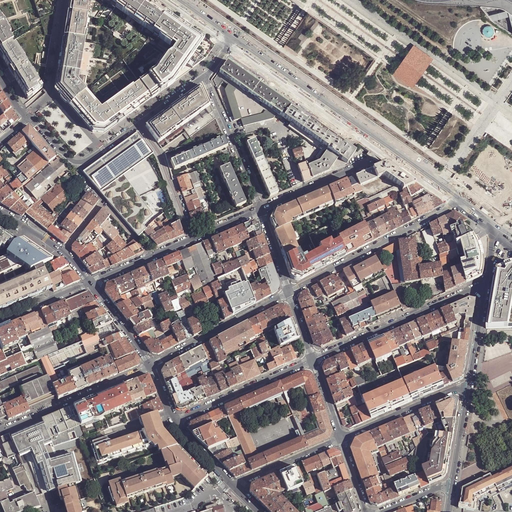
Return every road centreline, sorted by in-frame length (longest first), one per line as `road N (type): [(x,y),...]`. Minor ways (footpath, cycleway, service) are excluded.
road 1 (trunk): [(511,183),(449,511)]
road 2 (trunk): [(450,511),(511,185)]
road 3 (secondary): [(454,204),(228,47)]
road 4 (residential): [(485,285),(315,359)]
road 5 (residential): [(454,204),(292,294)]
road 6 (residential): [(152,366),(0,430)]
road 7 (residential): [(292,294),(152,366)]
road 8 (residential): [(315,359),(175,421)]
road 9 (residential): [(261,210),(204,76)]
road 10 (residential): [(64,251),(103,201),(153,258)]
road 11 (residential): [(468,386),(343,439)]
road 12 (residential): [(138,124),(159,153),(191,241)]
road 13 (residential): [(261,210),(374,162)]
road 14 (unknown): [(300,193),(277,127),(229,135)]
